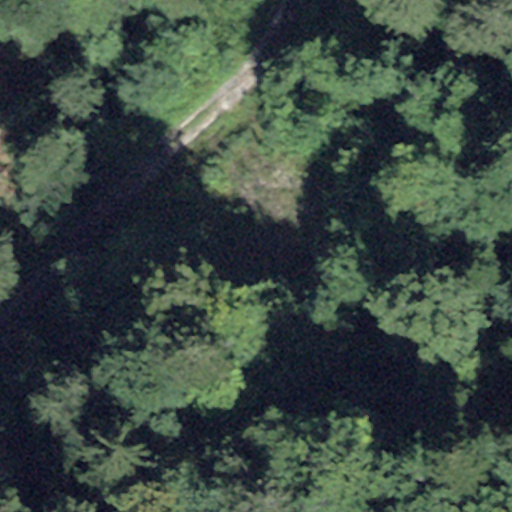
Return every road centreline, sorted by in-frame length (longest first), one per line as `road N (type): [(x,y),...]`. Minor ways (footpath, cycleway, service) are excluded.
road 1 (track): [(0,381),(223,115),(282,0)]
road 2 (track): [(375,511),(386,443),(415,386),(461,346),(511,338)]
